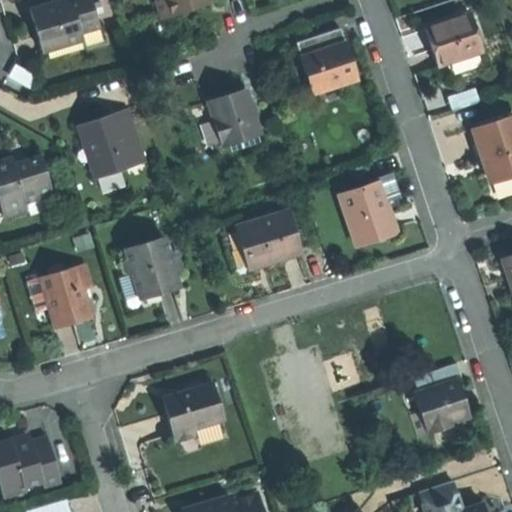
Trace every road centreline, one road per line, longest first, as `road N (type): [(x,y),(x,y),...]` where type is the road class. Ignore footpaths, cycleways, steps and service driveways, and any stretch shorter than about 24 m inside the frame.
road 1 (residential): [(454,259),(83,374)]
road 2 (residential): [(449,243),(371,0)]
road 3 (residential): [(511,428),(454,259)]
road 4 (residential): [(83,374),(125,511)]
